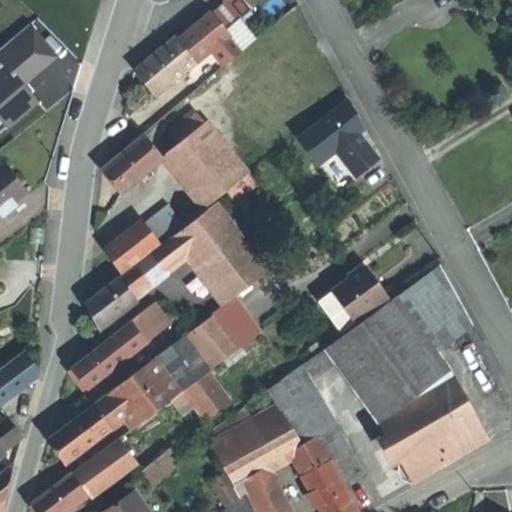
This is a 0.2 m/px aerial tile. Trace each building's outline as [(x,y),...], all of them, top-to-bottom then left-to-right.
[(223,2),(212,11),(221,23),(232,14),(223,2)] [(212,11),(193,27),(212,49),(225,65),(243,50),(221,23),(212,11)] [(193,27),(179,38),(197,61),(212,49),(193,27)] [(176,35),(135,68),(145,80),(157,94),(197,61),(179,38),(176,35)] [(298,137),(319,164),(337,150),(356,176),(379,159),(359,133),(364,129),(357,116),(348,99),(298,137)] [(195,108),(168,130),(179,143),(206,122),(195,108)] [(208,206),(248,174),(206,122),(179,143),(166,153),(208,206)] [(144,136),(102,171),(121,193),(143,174),(163,158),(144,136)] [(7,163),(0,168),(0,222),(33,196),(21,181),(7,163)] [(248,175),(229,190),(237,200),(256,185),(248,175)] [(216,202),(176,233),(191,252),(229,302),(235,297),(269,271),(216,202)] [(135,232),(106,253),(121,273),(160,244),(149,229),(139,237),(135,232)] [(176,233),(152,252),(167,271),(191,252),(176,233)] [(152,252),(119,278),(133,297),(167,271),(152,252)] [(366,266),(332,291),(354,320),(356,322),(389,297),(378,282),(366,266)] [(436,269),(409,288),(442,345),(468,326),(436,269)] [(119,278),(87,302),(93,314),(99,325),(134,298),(133,297),(119,278)] [(409,288),(398,295),(436,350),(442,345),(409,288)] [(332,291),(318,302),(340,331),(354,320),(332,291)] [(397,295),(325,347),(336,361),(379,423),(456,379),(436,350),(398,295),(397,295)] [(229,302),(214,313),(215,314),(240,348),(262,332),(235,297),(229,302)] [(156,303),(131,322),(147,342),(171,324),(156,303)] [(240,348),(215,314),(190,332),(215,366),(215,367),(240,348)] [(131,322),(114,335),(130,356),(147,342),(131,322)] [(190,332),(163,353),(172,366),(166,370),(181,391),(215,366),(190,332)] [(76,381),(83,391),(130,356),(114,335),(100,346),(100,347),(68,371),(76,381)] [(325,347),(298,367),(308,382),(311,380),(336,361),(325,347)] [(0,399),(39,371),(33,363),(26,353),(0,372),(0,399)] [(163,353),(157,357),(166,370),(172,366),(163,353)] [(166,370),(157,357),(109,393),(124,412),(125,414),(134,425),(181,391),(166,370)] [(298,367),(267,390),(279,408),(280,407),(303,445),(317,437),(338,426),(311,380),(308,382),(298,367)] [(208,372),(184,390),(206,419),(229,401),(208,372)] [(456,379),(379,423),(404,467),(451,442),(481,425),(456,379)] [(109,393),(93,406),(107,425),(124,412),(109,393)] [(63,459),(107,425),(93,406),(50,438),(57,449),(63,459)] [(245,406),(205,435),(234,486),(211,444),(255,420),(245,406)] [(211,444),(234,486),(259,471),(290,453),(303,445),(280,407),(279,408),(255,420),(211,444)] [(124,412),(107,425),(108,427),(125,414),(124,412)] [(7,417),(0,422),(0,451),(21,436),(16,428),(7,417)] [(338,426),(317,437),(330,460),(331,462),(350,451),(341,434),(344,432),(340,425),(338,426)] [(120,437),(72,472),(73,473),(85,489),(132,455),(120,437)] [(303,445),(290,453),(302,474),(330,460),(317,437),(303,445)] [(451,442),(404,467),(412,482),(459,456),(451,442)] [(330,460),(302,474),(323,511),(358,511),(343,484),(362,474),(350,451),(331,462),(330,460)] [(148,464),(155,480),(181,469),(174,452),(148,464)] [(14,464),(0,474),(0,507),(3,505),(14,464)] [(259,471),(234,486),(240,497),(248,492),(270,485),(259,471)] [(85,489),(73,473),(31,504),(36,511),(64,511),(89,494),(85,489)] [(224,474),(211,482),(225,505),(238,498),(224,474)] [(282,511),(270,485),(248,492),(256,511),(282,511)] [(148,511),(133,491),(103,511),(148,511)] [(241,498),(220,511),(253,511),(246,495),(241,498)]
